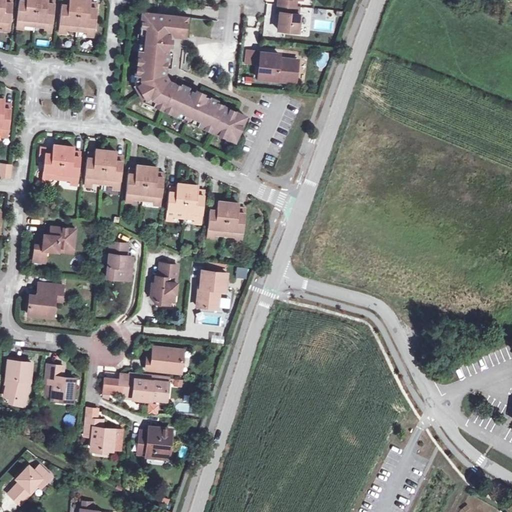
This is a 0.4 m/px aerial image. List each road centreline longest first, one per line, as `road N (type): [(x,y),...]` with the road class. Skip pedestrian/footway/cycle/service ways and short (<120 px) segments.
road 1 (unclassified): [(271,274),(380,310),(445,428),(464,450),(511,478)]
road 2 (residential): [(193,511),(271,274)]
road 3 (residential): [(297,208),(375,0)]
road 4 (residential): [(297,208),(103,125)]
road 5 (residential): [(92,341),(15,332),(5,318),(11,273)]
